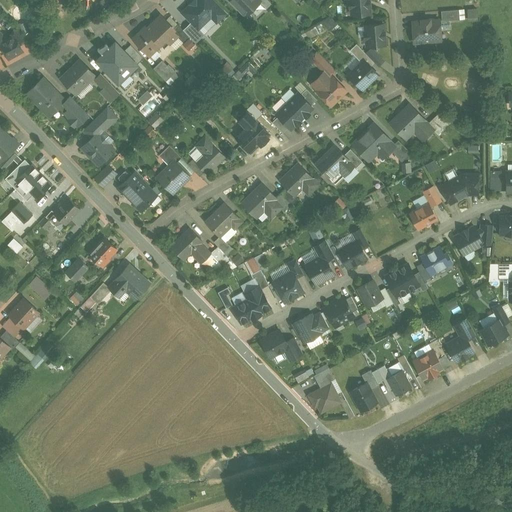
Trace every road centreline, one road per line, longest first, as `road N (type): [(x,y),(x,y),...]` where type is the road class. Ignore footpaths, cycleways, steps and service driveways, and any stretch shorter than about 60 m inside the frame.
road 1 (residential): [(394,0),(401,87),(193,199),(141,242)]
road 2 (residential): [(235,340),(487,204),(511,203)]
road 3 (residential): [(0,95),(141,242)]
road 4 (residential): [(511,356),(344,445)]
road 5 (residential): [(344,445),(411,486),(511,507)]
road 6 (residential): [(0,73),(143,0)]
road 7 (residential): [(235,340),(344,445)]
road 8 (residential): [(141,242),(235,340)]
